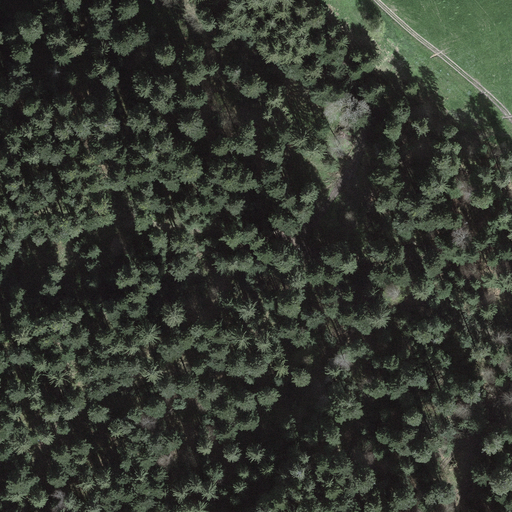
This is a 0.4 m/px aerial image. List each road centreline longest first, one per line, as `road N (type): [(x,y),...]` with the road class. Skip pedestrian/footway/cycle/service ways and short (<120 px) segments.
road 1 (track): [(51,511),(44,485),(50,434),(81,334),(191,260),(306,222),(352,165),(352,74),(311,0)]
road 2 (track): [(511,119),(377,0)]
road 3 (track): [(511,381),(472,440),(460,511)]
